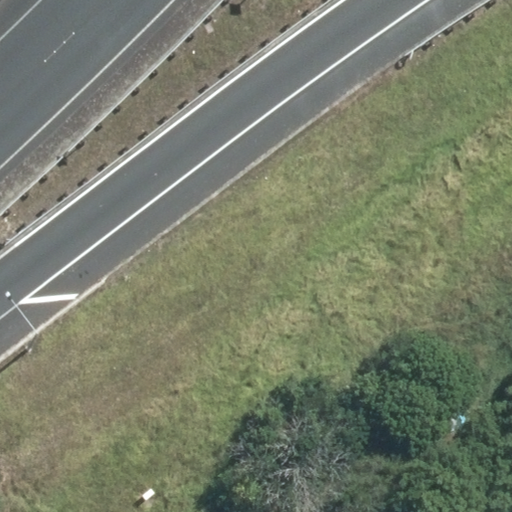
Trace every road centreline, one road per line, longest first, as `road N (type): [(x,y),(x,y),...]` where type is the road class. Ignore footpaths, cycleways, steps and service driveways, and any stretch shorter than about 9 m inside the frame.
road 1 (motorway): [(431,0),(0,319)]
road 2 (motorway): [(121,0),(0,113)]
